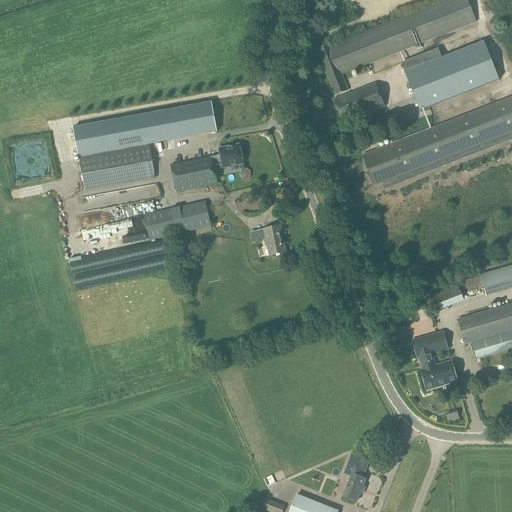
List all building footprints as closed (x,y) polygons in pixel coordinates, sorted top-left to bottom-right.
[(342,75),(477,22),(468,0),(443,0),(330,45),(330,44),(317,50),(335,96),(348,91),(342,75)] [(484,42),(405,73),(420,112),(500,81),(484,42)] [(343,123),(384,107),(376,84),(334,100),(343,123)] [(383,183),(385,189),(511,139),(511,98),(363,157),(374,186),(383,183)] [(211,102),(74,128),(79,157),(149,144),(217,132),(211,102)] [(149,144),(79,157),(85,191),(155,178),(149,144)] [(217,184),(214,170),(243,164),(239,145),(220,149),(221,155),(171,166),(177,193),(217,184)] [(0,221),(10,219),(5,191),(0,191),(0,221)] [(44,195),(7,200),(10,221),(47,216),(44,195)] [(150,241),(212,227),(206,202),(144,216),(150,241)] [(102,208),(76,214),(79,230),(84,230),(99,227),(103,227),(112,225),(115,239),(117,212),(126,210),(102,208)] [(269,256),(286,253),(281,226),(250,233),(252,243),(266,240),(269,256)] [(486,297),(511,289),(511,265),(480,275),(486,297)] [(428,299),(434,313),(464,301),(464,300),(470,298),(465,285),(458,287),(428,299)] [(411,298),(415,311),(423,309),(419,296),(411,298)] [(511,303),(457,320),(465,346),(472,344),(477,360),(511,350),(511,303)] [(434,350),(435,354),(448,350),(443,332),(423,338),(425,345),(428,345),(429,351),(434,350)] [(433,354),(435,354),(434,350),(429,351),(428,345),(425,345),(423,338),(412,341),(417,359),(419,358),(422,370),(436,366),(433,354)] [(436,366),(422,370),(421,371),(427,391),(457,382),(452,362),(436,366)] [(369,461),(352,455),(344,474),(351,476),(343,496),(357,502),(360,494),(362,494),(365,488),(362,487),(365,480),(362,479),(369,461)] [(329,494),(333,480),(322,477),(318,491),(329,494)] [(336,511),(338,511),(297,493),(289,511),(336,511)] [(281,511),(284,505),(265,497),(262,507),(274,511),(281,511)]
